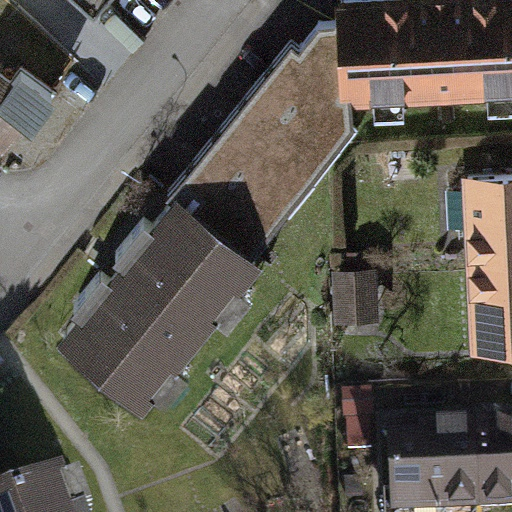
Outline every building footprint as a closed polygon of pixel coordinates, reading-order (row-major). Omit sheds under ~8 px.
[(77,0),(93,14),(105,0),(77,0)] [(511,0),(350,0),(342,0),(343,17),(347,91),(511,82),(511,0)] [(321,18),(178,194),(254,254),(350,135),(347,91),(343,17),(321,18)] [(0,72),(0,147),(13,157),(59,94),(23,67),(12,82),(0,72)] [(511,171),(469,174),(473,260),(511,257),(511,171)] [(254,254),(178,194),(177,193),(153,222),(144,214),(116,249),(125,257),(112,273),(103,266),(74,301),(84,309),(64,333),(143,395),(255,255),(254,254)] [(511,257),(473,260),(477,346),(511,344),(511,257)] [(511,511),(511,431),(385,439),(388,511),(511,511)] [(68,511),(58,486),(0,509),(0,511),(68,511)]
